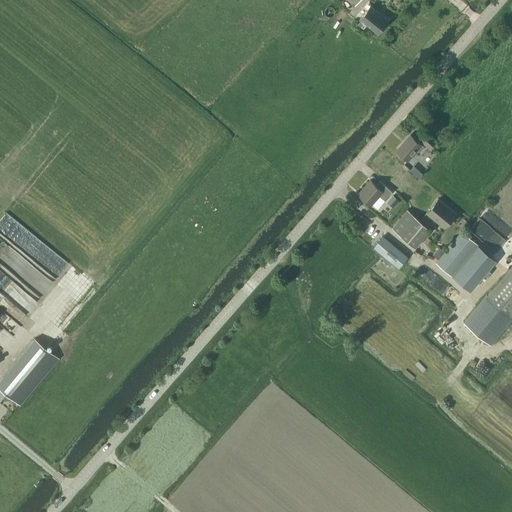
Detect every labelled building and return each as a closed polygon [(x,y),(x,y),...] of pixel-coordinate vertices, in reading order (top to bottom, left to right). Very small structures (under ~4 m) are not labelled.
[(371,5),(361,18),(378,32),(388,19),(371,5)] [(429,147),(435,139),(426,131),(420,139),(429,147)] [(410,135),(396,150),(407,160),(417,149),(419,152),(424,147),(410,135)] [(378,186),(370,179),(358,193),(371,204),(379,194),(384,199),(392,191),(382,182),(378,186)] [(393,195),(389,200),(395,205),(399,201),(393,195)] [(445,227),(456,213),(439,198),(427,212),(445,227)] [(407,209),(391,227),(415,247),(431,229),(407,209)] [(492,256),(462,230),(444,251),(439,247),(433,254),(438,259),(436,262),(466,287),(492,256)] [(398,264),(406,255),(384,235),(376,244),(398,264)] [(487,294),(464,321),(490,343),(509,321),(511,317),(511,264),(487,294)] [(5,374),(0,380),(0,386),(8,393),(21,403),(59,357),(51,351),(49,349),(35,338),(5,374)]
